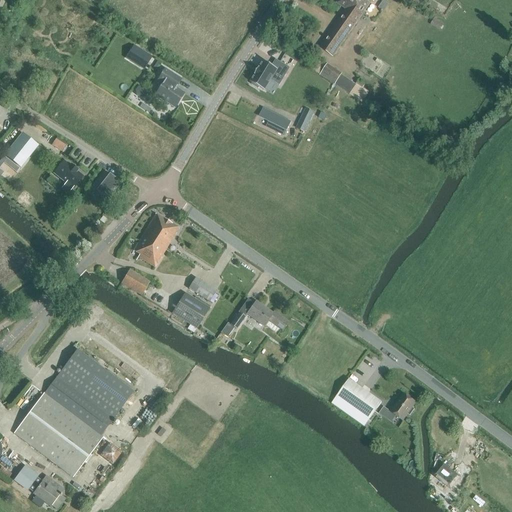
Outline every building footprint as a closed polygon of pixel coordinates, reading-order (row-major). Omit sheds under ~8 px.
[(345,10),(342,14),(320,48),(333,57),(371,0),(337,0),(335,3),(345,10)] [(430,0),(428,4),(440,11),(442,8),(430,0)] [(441,30),(444,23),(435,18),(431,24),(441,30)] [(134,46),(130,53),(147,64),(151,57),(134,46)] [(352,97),(355,99),(361,103),(368,92),(318,59),(311,70),(352,97)] [(255,75),(251,82),(252,83),(251,85),(258,89),(259,87),(264,90),(271,80),(275,73),(283,78),(289,68),(276,60),(272,66),(264,61),(259,68),(255,75)] [(175,88),(180,80),(165,70),(159,80),(164,83),(154,97),(162,102),(164,100),(169,103),(170,102),(176,105),(183,93),(175,88)] [(289,75),(281,91),(298,100),(307,84),(289,75)] [(148,92),(147,87),(143,85),(139,85),(136,89),(137,93),(141,96),(145,95),(148,92)] [(281,134),(288,120),(261,107),(257,115),(276,124),(273,130),(281,134)] [(307,109),(298,129),(304,132),(314,112),(307,109)] [(321,112),(318,118),(324,120),(326,115),(321,112)] [(22,133),(5,155),(21,168),(38,146),(22,133)] [(66,145),(56,139),(52,145),(62,151),(66,145)] [(74,189),(84,176),(77,171),(78,170),(71,165),(71,166),(64,161),(55,174),(67,183),(63,188),(69,193),(73,188),(74,189)] [(104,171),(93,186),(97,190),(96,190),(106,198),(119,182),(109,175),(104,171)] [(156,214),(144,235),(166,248),(167,249),(179,228),(156,214)] [(82,232),(77,239),(80,242),(85,234),(82,232)] [(144,235),(134,251),(139,254),(138,257),(155,268),(166,249),(166,248),(144,235)] [(129,270),(121,283),(141,295),(149,282),(129,270)] [(215,290),(195,277),(188,288),(209,301),(215,290)] [(185,293),(172,314),(196,329),(209,308),(185,293)] [(256,301),(247,314),(264,327),(268,320),(282,330),(288,322),(274,312),(273,313),(256,301)] [(237,329),(246,317),(239,312),(230,324),(237,329)] [(294,347),(289,344),(285,350),(290,353),(294,347)] [(101,435),(133,392),(77,350),(44,393),(101,435)] [(381,402),(349,379),(337,395),(331,403),(364,426),(370,418),(381,402)] [(101,435),(44,393),(14,433),(72,477),(103,437),(101,435)] [(403,393),(390,411),(403,420),(407,413),(410,415),(414,409),(412,407),(415,402),(403,393)] [(451,488),(460,476),(443,462),(433,474),(435,475),(433,478),(447,489),(449,487),(451,488)] [(18,477),(30,486),(38,476),(26,467),(18,477)] [(42,481),(33,494),(50,506),(50,507),(59,495),(60,496),(62,494),(61,493),(63,490),(51,480),(47,484),(42,481)]
